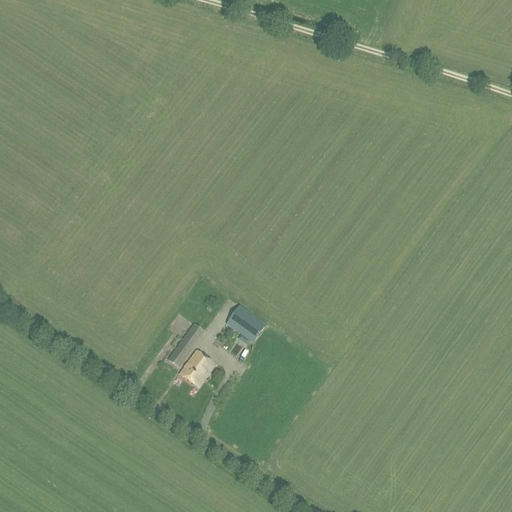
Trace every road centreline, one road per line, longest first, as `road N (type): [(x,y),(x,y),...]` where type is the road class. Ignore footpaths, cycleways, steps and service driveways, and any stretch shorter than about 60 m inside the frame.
road 1 (tertiary): [(313,511),(0,301)]
road 2 (track): [(511,93),(199,0)]
